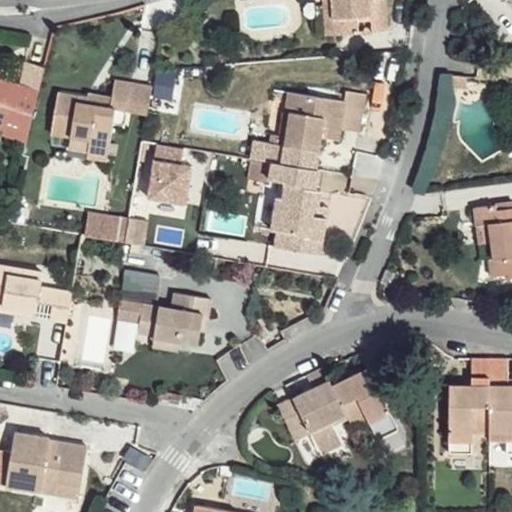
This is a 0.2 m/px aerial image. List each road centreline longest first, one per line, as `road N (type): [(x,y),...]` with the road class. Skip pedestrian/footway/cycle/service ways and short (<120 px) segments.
road 1 (residential): [(442,0),(419,150),(367,330)]
road 2 (residential): [(143,511),(211,415),(297,356),(367,330)]
road 3 (unknown): [(211,415),(0,384)]
road 4 (residential): [(367,330),(511,345)]
